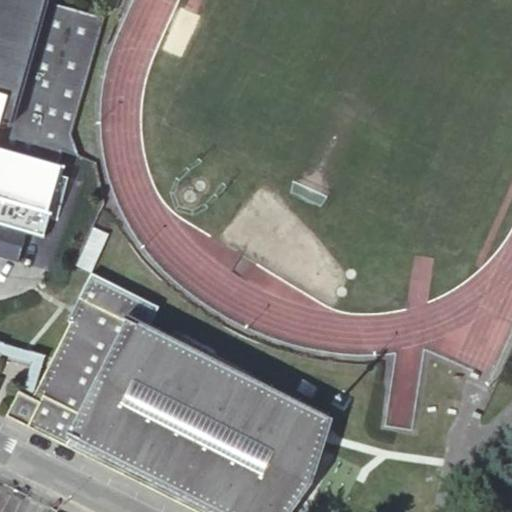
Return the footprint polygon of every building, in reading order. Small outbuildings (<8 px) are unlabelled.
[(0,271),(10,274),(19,244),(29,247),(50,173),(25,166),(31,143),(0,133),(0,271)] [(91,274),(105,239),(91,233),(76,268),(91,274)] [(0,414),(0,417),(188,511),(272,511),(318,419),(139,329),(151,306),(83,272),(58,321),(62,323),(24,396),(12,390),(0,414)] [(449,375),(438,372),(434,384),(445,387),(449,375)] [(307,386),(292,378),(286,389),(301,396),(307,386)]
